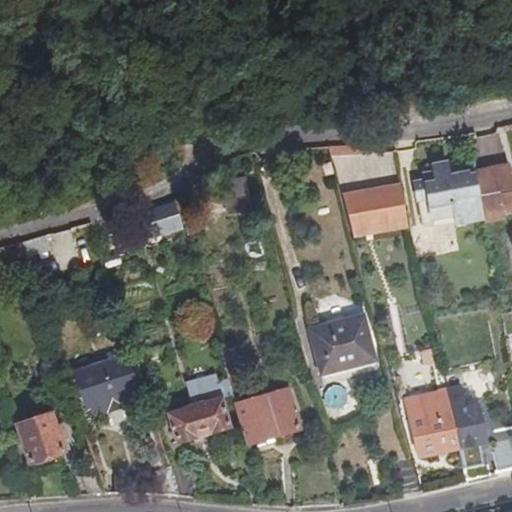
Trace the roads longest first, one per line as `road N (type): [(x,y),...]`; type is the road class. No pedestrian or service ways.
road 1 (residential): [(0,240),(163,193),(218,152),(287,136),(470,125),(511,115)]
road 2 (residential): [(26,511),(155,511)]
road 3 (residential): [(394,511),(511,487)]
